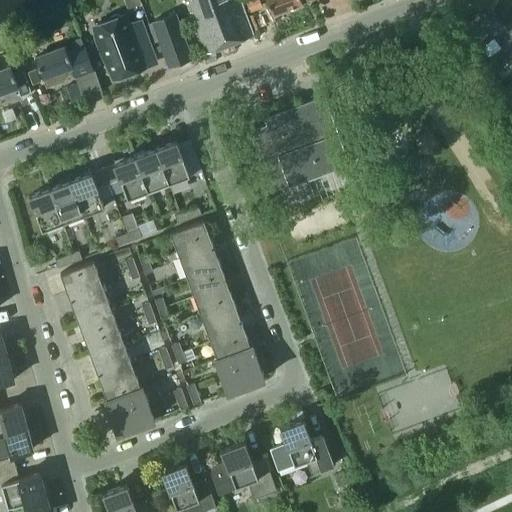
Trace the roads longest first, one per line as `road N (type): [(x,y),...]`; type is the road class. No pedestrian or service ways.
road 1 (residential): [(195,88),(289,364),(287,381),(273,396),(67,474)]
road 2 (residential): [(67,474),(0,203)]
road 3 (residential): [(195,88),(430,0)]
road 4 (residential): [(0,161),(195,88)]
